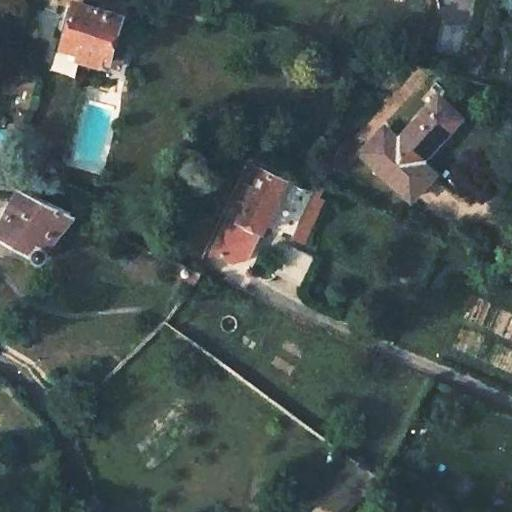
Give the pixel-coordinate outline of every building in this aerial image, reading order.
[(99,62),(102,56),(108,58),(122,13),(77,0),(67,0),(60,28),(67,30),(63,44),(80,49),(78,56),(99,62)] [(441,99),(403,142),(389,130),(366,156),(416,201),(439,176),(424,163),(464,120),(441,99)] [(247,222),(244,228),(234,223),(226,226),(215,252),(235,261),(250,256),(259,235),(254,233),(257,227),(263,230),(286,180),(256,165),(243,196),(241,195),(233,215),(247,222)] [(23,190),(0,232),(0,235),(32,247),(31,249),(31,252),(32,254),(34,257),(36,258),(39,258),(42,257),(45,255),(46,252),(46,250),(45,247),(44,246),(74,213),(23,190)] [(291,243),(278,273),(302,283),(315,254),(291,243)]
